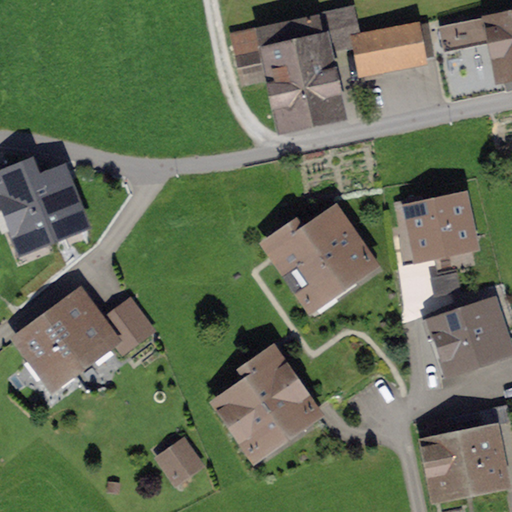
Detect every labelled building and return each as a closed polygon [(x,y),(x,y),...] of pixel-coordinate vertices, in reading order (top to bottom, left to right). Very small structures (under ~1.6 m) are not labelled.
[(278,127),(343,114),(334,72),(327,74),(322,51),(357,44),(356,37),(358,37),(352,9),(235,34),(245,82),(267,77),(278,127)] [(498,54),(503,76),(511,74),(511,12),(485,18),(486,19),(440,28),(445,52),(490,43),(492,55),(498,54)] [(357,44),(362,72),(364,71),(366,78),(380,75),(379,69),(422,61),(415,26),(358,37),(356,37),(357,44)] [(0,206),(6,204),(23,245),(79,222),(60,175),(36,185),(29,169),(0,180),(0,206)] [(411,212),(419,254),(470,243),(462,202),(411,212)] [(295,229),(272,245),(311,302),(366,263),(334,217),(303,239),(295,229)] [(457,273),(429,277),(432,295),(460,291),(457,273)] [(67,369),(112,335),(103,323),(96,329),(76,302),(24,340),(50,375),(64,365),(67,369)] [(129,304),(103,323),(112,335),(123,349),(149,330),(129,304)] [(491,306),(460,317),(474,360),(506,349),(491,306)] [(440,371),(474,360),(460,317),(425,328),(440,371)] [(255,383),(224,405),(255,451),(311,412),(271,356),(247,373),(255,383)] [(507,405),(479,411),(482,425),(510,420),(507,405)] [(448,443),(429,447),(438,493),(501,481),(497,460),(504,459),(501,444),(494,446),(491,435),(461,441),(460,434),(446,436),(448,443)] [(185,447),(164,461),(175,478),(196,464),(185,447)]
